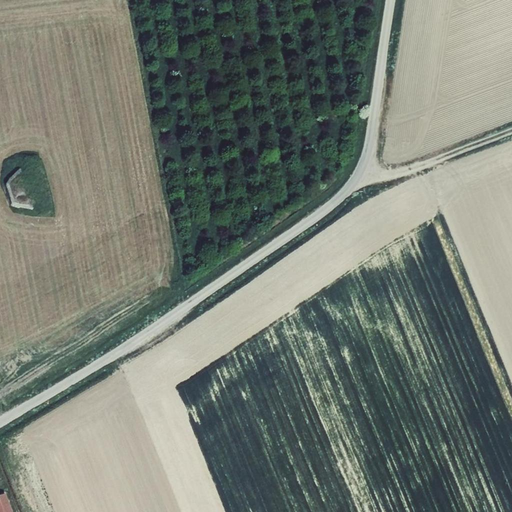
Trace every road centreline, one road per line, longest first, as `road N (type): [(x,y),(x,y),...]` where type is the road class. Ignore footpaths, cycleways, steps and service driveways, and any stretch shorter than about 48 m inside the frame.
road 1 (unclassified): [(0,421),(130,344),(352,182),(367,154),(390,0)]
road 2 (track): [(358,173),(397,172),(511,128)]
